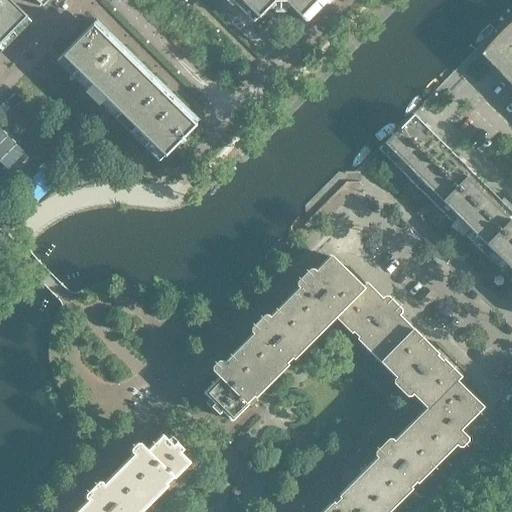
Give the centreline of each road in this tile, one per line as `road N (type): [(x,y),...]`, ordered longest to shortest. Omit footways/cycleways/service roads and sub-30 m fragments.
road 1 (residential): [(511,356),(356,204),(47,511)]
road 2 (residential): [(511,416),(416,511)]
